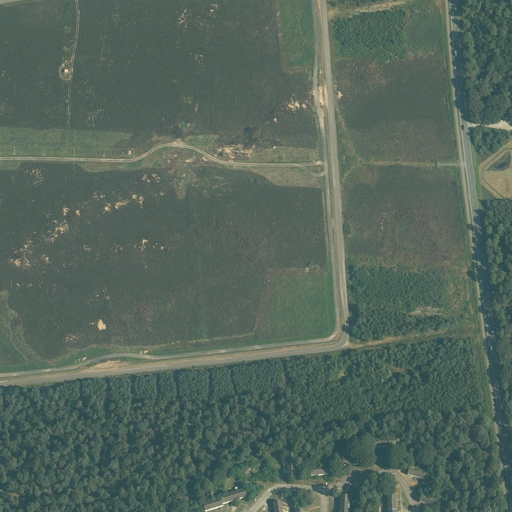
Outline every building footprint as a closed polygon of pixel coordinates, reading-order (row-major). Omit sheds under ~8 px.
[(398,439),(360,442),(360,450),(398,447),(398,439)] [(295,478),(295,453),(287,453),(287,478),(295,478)] [(361,457),(342,458),(343,466),(362,465),(361,457)] [(263,464),(239,471),(241,479),(265,471),(263,464)] [(332,467),(306,469),(307,477),(332,475),(332,467)] [(428,473),(409,468),(407,475),(425,481),(428,473)] [(244,490),(220,497),(220,499),(202,505),(204,511),(205,511),(223,507),(222,505),(246,498),(244,490)] [(395,511),(395,492),(387,492),(387,511),(395,511)] [(440,500),(421,495),(419,503),(437,508),(440,500)] [(347,511),(349,497),(341,496),(339,511),(347,511)] [(276,503),(273,503),(274,511),(282,511),(281,502),(276,503)]
